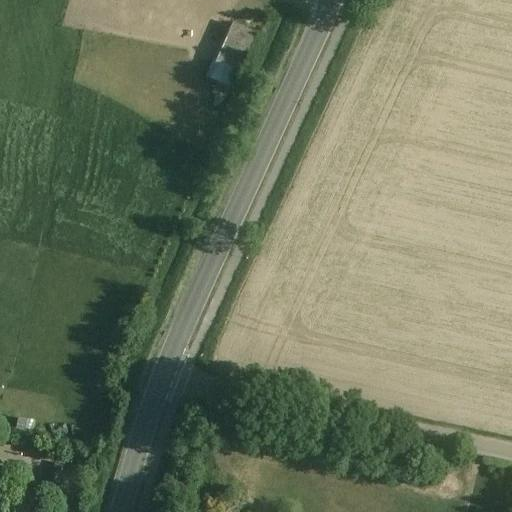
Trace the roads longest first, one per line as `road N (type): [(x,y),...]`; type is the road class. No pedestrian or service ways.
road 1 (secondary): [(330,0),(165,368)]
road 2 (unclassified): [(165,368),(511,454)]
road 3 (secondary): [(165,368),(120,511)]
